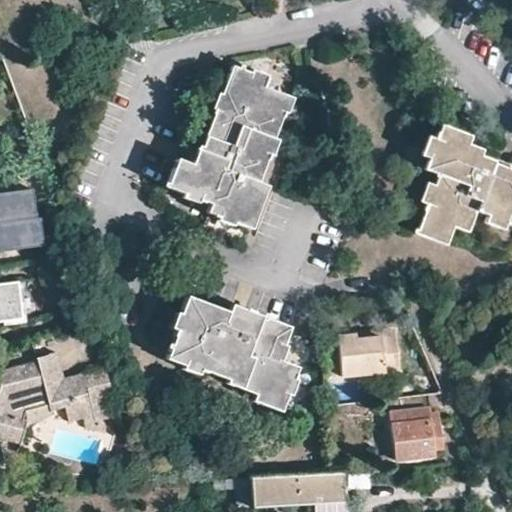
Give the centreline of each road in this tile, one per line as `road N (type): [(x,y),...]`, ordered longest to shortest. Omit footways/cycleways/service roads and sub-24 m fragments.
road 1 (residential): [(314,294),(178,233),(126,243),(111,191),(170,54),(399,2)]
road 2 (residential): [(501,511),(431,344)]
road 3 (residential): [(511,115),(399,2)]
